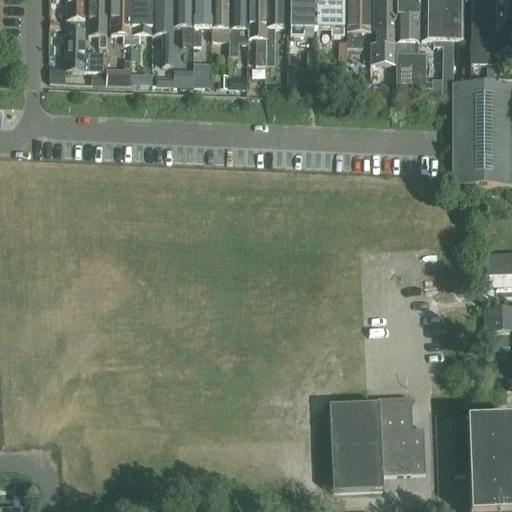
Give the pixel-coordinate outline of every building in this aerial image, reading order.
[(84,0),(65,0),(65,33),(64,34),(83,34),(84,0)] [(106,0),(87,0),(87,40),(98,40),(98,52),(105,52),(106,0)] [(131,0),(110,0),(110,32),(123,32),(122,48),(130,48),(131,0)] [(151,0),(131,0),(130,48),(138,49),(138,33),(151,33),(151,0)] [(173,33),(172,0),(152,0),(151,42),(162,42),(161,72),(172,72),(173,33)] [(193,51),(192,0),(172,0),(173,33),(184,33),(184,51),(193,51)] [(210,0),(192,0),(193,51),(200,51),(200,33),(210,33),(210,0)] [(228,0),(210,0),(210,33),(211,46),(228,46),(228,0)] [(247,0),(228,0),(228,46),(228,57),(237,57),(238,49),(247,49),(248,43),(247,0)] [(265,0),(247,0),(248,43),(256,44),(255,70),(264,70),(264,71),(265,71),(265,0)] [(282,0),(265,0),(265,71),(273,71),(274,33),(282,33),(282,0)] [(316,34),(316,0),(290,0),(290,41),(301,41),(301,33),(316,34)] [(342,0),(316,0),(316,34),(331,34),(331,40),(343,40),(342,0)] [(368,0),(346,0),(346,52),(362,52),(362,44),(360,44),(361,37),(369,37),(368,0)] [(372,0),(373,37),(387,37),(387,49),(369,49),(369,69),(395,69),(395,0),(372,0)] [(417,0),(395,0),(395,69),(395,93),(421,94),(421,99),(431,100),(431,88),(425,88),(425,55),(418,55),(417,0)] [(443,51),(442,0),(420,0),(421,46),(433,46),(433,51),(443,51)] [(442,0),(443,51),(442,80),(452,80),(453,46),(465,46),(464,0),(442,0)] [(494,0),(469,0),(470,89),(452,89),(451,190),(511,189),(511,62),(494,62),(494,0)] [(511,0),(494,0),(494,62),(511,62),(511,0)] [(83,34),(64,34),(64,75),(102,76),(103,58),(83,57),(83,34)] [(130,65),(137,65),(138,53),(130,52),(130,65)] [(174,91),(192,92),(192,81),(175,80),(174,91)] [(209,82),(192,81),(192,92),(209,93),(209,82)] [(217,93),(226,93),(226,83),(226,81),(218,81),(217,93)] [(226,83),(226,93),(245,94),(245,84),(226,83)] [(367,103),(388,103),(387,86),(366,87),(367,103)] [(511,258),(485,259),(486,280),(511,279),(511,258)] [(509,312),(481,314),(482,337),(510,337),(509,312)] [(511,393),(485,394),(485,408),(511,406),(511,393)] [(376,409),(328,411),(332,496),(382,495),(381,480),(424,479),(422,433),(411,433),(410,402),(376,403),(376,409)] [(457,414),(457,404),(433,405),(433,414),(457,414)] [(511,511),(511,432),(511,433),(511,424),(464,425),(448,426),(450,481),(466,480),(467,511),(511,511)] [(297,446),(177,451),(178,475),(199,474),(198,468),(221,467),(221,461),(237,460),(237,468),(282,466),(283,478),(298,478),(297,446)]
